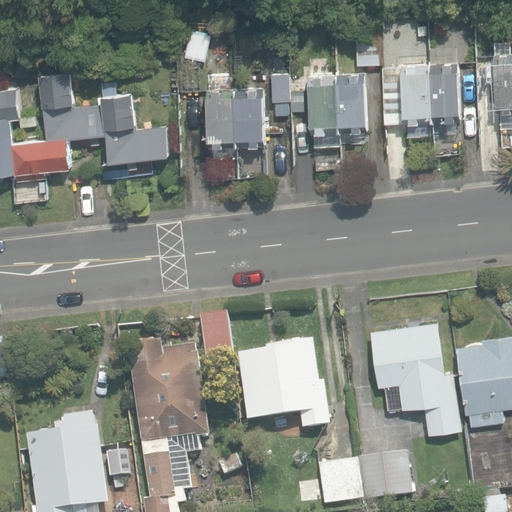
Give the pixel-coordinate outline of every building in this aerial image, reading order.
[(433,20),(433,33),(449,33),(448,19),(433,20)] [(416,22),(417,31),(424,31),(424,21),(416,22)] [(357,30),(358,65),(383,65),(382,29),(357,30)] [(431,47),(431,60),(459,59),(458,46),(431,47)] [(477,52),(478,74),(488,74),(486,52),(477,52)] [(511,53),(495,54),(498,112),(511,111),(511,112),(511,53)] [(459,62),(430,63),(433,121),(448,121),(448,133),(458,132),(458,119),(462,119),(459,62)] [(433,121),(430,63),(403,64),(406,122),(408,122),(409,136),(420,136),(420,122),(433,121)] [(109,132),(106,103),(76,106),(73,71),(42,74),(49,138),(69,136),(109,132)] [(368,71),(338,72),(341,135),(353,134),(354,144),(367,143),(366,131),(372,130),(368,71)] [(310,74),(314,133),(325,132),(325,136),(341,135),(338,72),(310,74)] [(288,75),(275,75),(275,89),(288,89),(288,75)] [(104,82),(106,103),(109,132),(112,160),(170,154),(167,124),(138,127),(134,91),(118,93),(117,80),(104,82)] [(0,118),(12,117),(23,116),(20,86),(0,88),(0,118)] [(239,147),(237,87),(208,88),(210,148),(224,147),(225,160),(236,159),(236,147),(239,147)] [(264,87),(237,87),(239,147),(242,147),(243,159),(253,159),(253,146),(266,145),(264,87)] [(12,117),(0,118),(0,173),(18,172),(15,142),(12,117)] [(40,138),(40,126),(25,128),(26,139),(40,138)] [(69,136),(49,138),(15,142),(18,172),(19,180),(63,176),(62,167),(73,166),(69,136)] [(201,318),(207,361),(236,357),(230,314),(201,318)] [(427,405),(431,433),(464,428),(455,369),(447,371),(439,319),(372,329),(381,387),(384,386),(388,411),(427,405)] [(470,413),(471,425),(503,421),(502,408),(511,406),(511,333),(483,337),(484,343),(457,346),(467,414),(470,413)] [(0,338),(0,378),(10,377),(5,338),(0,338)] [(302,414),(304,429),(331,425),(325,380),(320,381),(315,340),(306,341),(306,338),(282,341),(283,344),(266,346),(267,351),(240,355),(249,421),(302,414)] [(143,501),(144,511),(180,511),(180,503),(187,502),(185,489),(194,488),(189,453),(201,451),(199,434),(210,433),(198,345),(164,350),(163,342),(129,347),(151,499),(143,501)] [(27,436),(37,511),(72,511),(72,510),(111,504),(100,427),(97,428),(95,412),(67,416),(68,424),(54,426),(55,432),(27,436)] [(511,472),(506,430),(468,435),(476,490),(511,484),(511,472)] [(359,458),(365,501),(414,494),(408,451),(359,458)] [(220,463),(226,475),(243,468),(238,455),(220,463)] [(320,464),(325,504),(363,499),(358,459),(320,464)] [(483,497),(484,511),(508,511),(507,494),(483,497)] [(187,509),(187,511),(252,511),(251,501),(187,509)]
